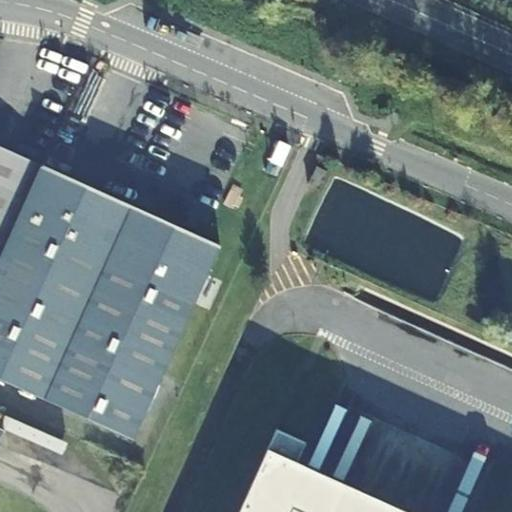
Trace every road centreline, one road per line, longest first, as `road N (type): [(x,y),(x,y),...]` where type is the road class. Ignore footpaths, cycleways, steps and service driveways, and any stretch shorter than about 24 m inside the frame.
road 1 (unclassified): [(0,3),(80,22),(511,206)]
road 2 (unknown): [(0,423),(78,464),(105,495),(108,511)]
road 3 (secondary): [(511,55),(388,0)]
road 4 (unknown): [(38,8),(10,128)]
